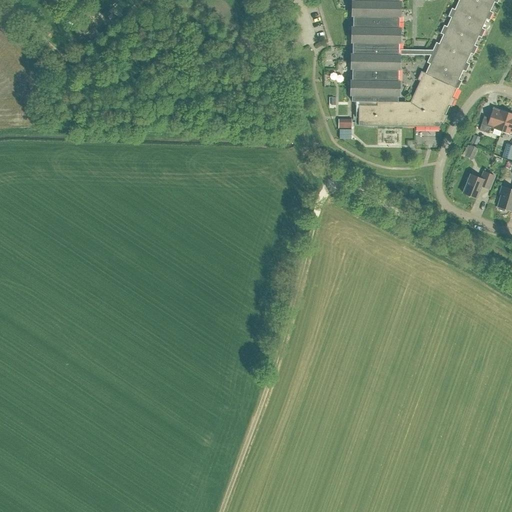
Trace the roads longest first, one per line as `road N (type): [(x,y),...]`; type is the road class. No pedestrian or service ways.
road 1 (track): [(326,178),(220,511)]
road 2 (residential): [(511,232),(447,207),(436,183),(465,106),(483,89),(511,92)]
road 3 (track): [(511,274),(326,178)]
road 4 (track): [(326,178),(305,146),(267,0)]
